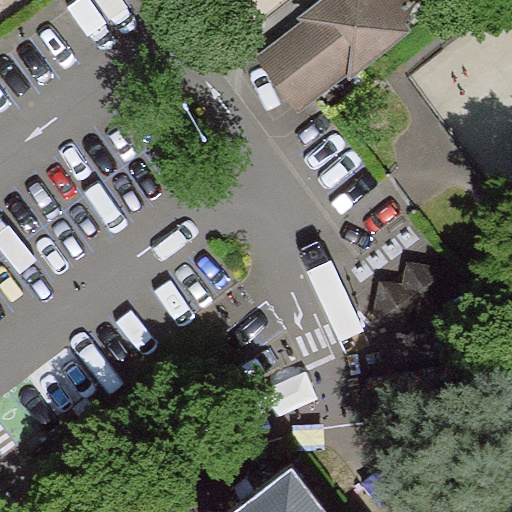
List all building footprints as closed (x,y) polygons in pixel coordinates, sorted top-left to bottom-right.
[(314,0),(300,11),(362,66),(365,65),(415,28),(392,0),(314,0)] [(409,2),(395,0),(392,0),(415,28),(409,4),(409,2)] [(297,111),(362,66),(300,11),(258,51),(297,111)] [(381,292),(377,325),(409,328),(412,303),(432,306),(435,277),(405,274),(402,295),(381,292)] [(330,511),(326,507),(328,504),(293,460),(224,511),(330,511)]
